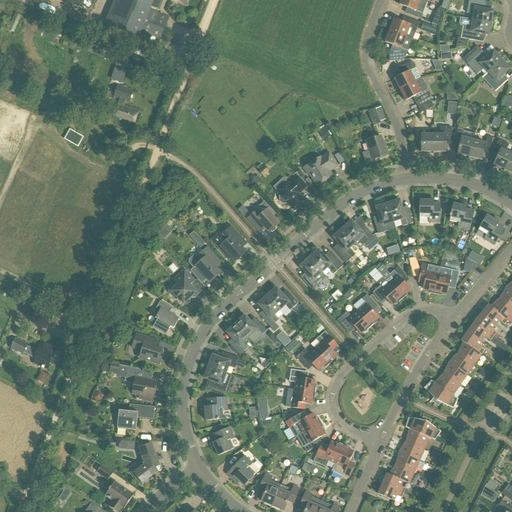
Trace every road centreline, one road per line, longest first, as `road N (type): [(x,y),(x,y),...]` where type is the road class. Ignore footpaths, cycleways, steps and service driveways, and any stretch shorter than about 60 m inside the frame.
road 1 (track): [(20,511),(214,0)]
road 2 (residential): [(406,179),(351,199),(206,328),(192,350),(182,407),(198,466)]
road 3 (residential): [(383,445),(342,419),(342,381),(415,309),(460,313)]
road 4 (residential): [(383,0),(367,47),(406,179)]
road 5 (residential): [(383,445),(460,313)]
